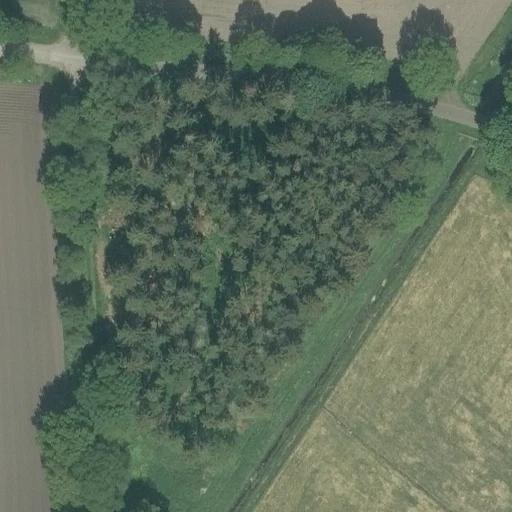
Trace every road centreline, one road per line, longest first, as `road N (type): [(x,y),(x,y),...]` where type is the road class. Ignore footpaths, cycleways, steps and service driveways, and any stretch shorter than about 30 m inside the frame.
road 1 (track): [(0,53),(85,61),(118,511)]
road 2 (unclassified): [(92,0),(85,61),(354,88),(511,125)]
